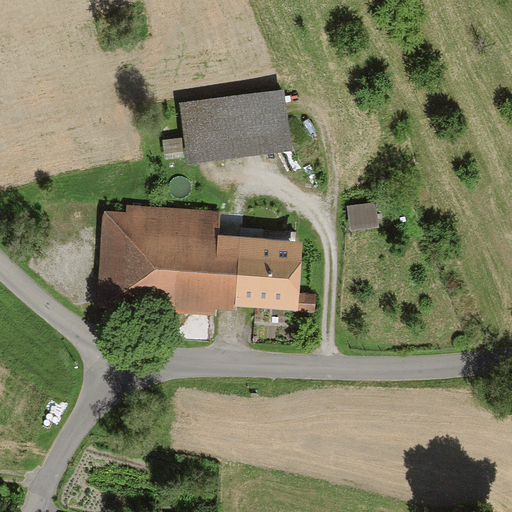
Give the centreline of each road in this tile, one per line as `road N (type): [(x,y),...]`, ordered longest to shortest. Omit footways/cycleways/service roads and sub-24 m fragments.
road 1 (unclassified): [(121,373),(175,362),(398,368),(511,358)]
road 2 (unclassified): [(121,373),(84,413),(36,511)]
road 3 (unclassified): [(0,264),(121,373)]
